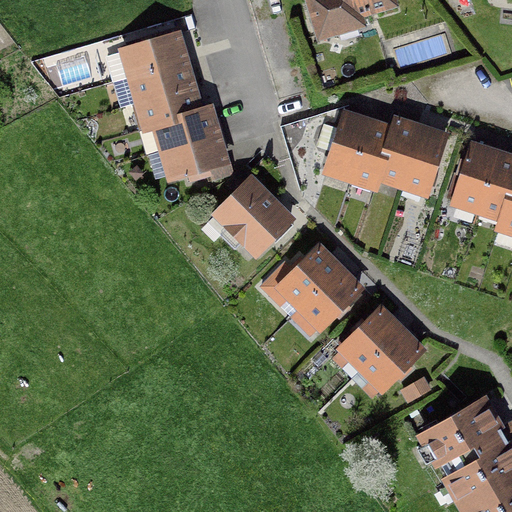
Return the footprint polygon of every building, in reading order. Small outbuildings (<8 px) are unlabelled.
[(390,0),(327,0),(328,1),(308,6),(317,38),(338,32),(335,22),(392,6),(390,0)] [(144,129),(154,126),(169,179),(186,174),(188,181),(208,175),(206,168),(222,163),(217,145),(211,123),(207,110),(197,112),(193,99),(185,72),(178,48),(175,36),(155,42),(154,36),(139,41),(141,46),(122,52),(144,129)] [(373,188),(377,178),(424,193),(442,139),(427,134),(411,128),(393,122),(390,132),(375,127),(361,122),(343,117),(338,131),(326,127),(320,130),(316,144),(319,149),(331,153),(325,172),(373,188)] [(511,161),(504,159),(489,154),(470,148),(466,163),(460,161),(455,175),(461,177),(452,203),(500,218),(497,228),(511,232),(511,161)] [(255,254),(288,221),(248,181),(215,214),(228,227),(219,236),(233,250),(242,241),(255,254)] [(356,290),(347,281),(343,277),(336,270),(328,262),(316,250),(303,263),(298,259),(288,269),(282,263),(259,286),(271,297),(279,288),(298,308),(318,328),(332,314),(336,319),(347,308),(343,304),(356,290)] [(404,365),(418,351),(407,340),(398,331),(389,323),(378,311),(364,325),(360,320),(349,331),(354,336),(340,349),(360,369),(380,390),(394,376),(398,380),(409,369),(404,365)] [(400,392),(407,403),(426,391),(420,380),(400,392)] [(479,400),(420,434),(464,511),(511,511),(511,457),(504,444),(511,440),(511,436),(510,432),(505,425),(496,430),(479,400)]
